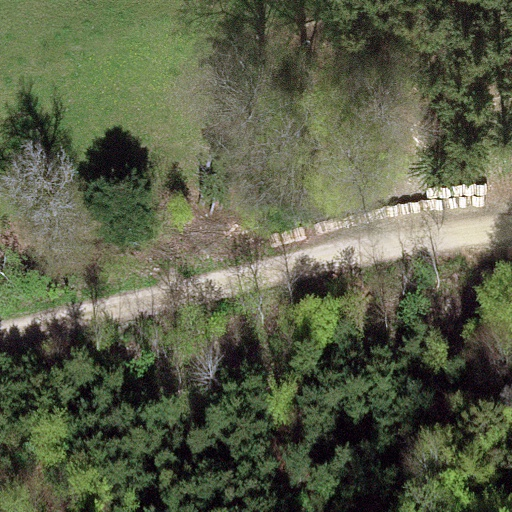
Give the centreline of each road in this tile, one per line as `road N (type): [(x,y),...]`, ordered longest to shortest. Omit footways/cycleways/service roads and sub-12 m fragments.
road 1 (track): [(511,231),(412,240),(0,335)]
road 2 (track): [(412,240),(511,164)]
